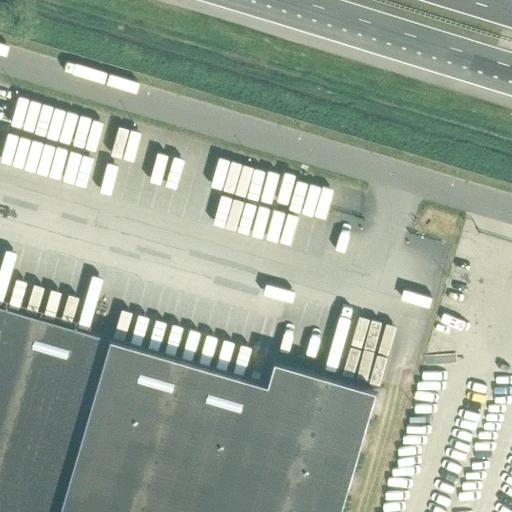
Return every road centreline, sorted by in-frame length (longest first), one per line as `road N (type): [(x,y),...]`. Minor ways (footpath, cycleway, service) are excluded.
road 1 (unclassified): [(511,211),(0,60)]
road 2 (motorway): [(299,0),(511,66)]
